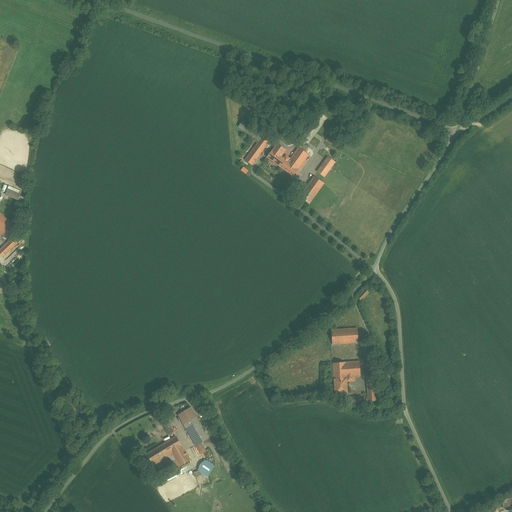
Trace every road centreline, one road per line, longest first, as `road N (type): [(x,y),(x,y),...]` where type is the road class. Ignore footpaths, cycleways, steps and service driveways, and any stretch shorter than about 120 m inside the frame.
road 1 (residential): [(373,270),(336,308),(236,380),(112,431),(45,511)]
road 2 (residential): [(86,0),(455,132)]
road 3 (residential): [(449,511),(403,405),(396,302),(373,270)]
road 4 (unknown): [(73,475),(0,282)]
road 5 (residential): [(455,132),(373,270)]
road 6 (residential): [(497,0),(455,132)]
